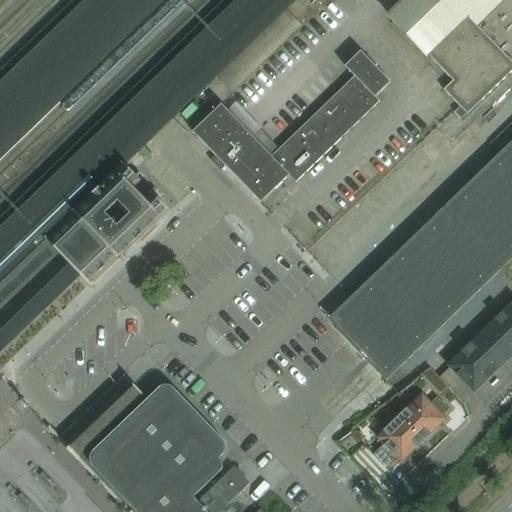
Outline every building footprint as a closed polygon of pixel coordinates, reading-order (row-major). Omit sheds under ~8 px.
[(486,0),(408,0),(390,18),(427,57),(428,57),(453,83),(444,92),(458,106),(467,116),(511,72),(511,63),(468,18),(486,0)] [(289,10),(219,78),(233,93),(303,25),(289,10)] [(354,78),(272,158),(289,176),(296,184),(380,103),(376,99),(391,84),(361,53),(345,69),(354,78)] [(289,176),(272,158),(221,105),(192,133),(216,157),(211,161),(220,171),(225,167),(261,204),(289,176)] [(511,161),(361,307),(337,331),(347,342),(383,378),(386,382),(511,261),(511,161)] [(141,181),(124,164),(0,285),(0,381),(2,380),(0,377),(0,351),(78,276),(87,286),(92,281),(93,281),(117,258),(119,260),(170,212),(153,194),(146,201),(134,188),(141,181)] [(511,306),(449,367),(472,392),(511,353),(511,306)] [(440,395),(447,388),(430,370),(422,376),(440,395)] [(204,511),(192,499),(220,472),(221,471),(221,469),(222,468),(222,466),(222,464),(221,463),(220,462),(219,460),(224,456),(224,455),(225,454),(226,452),(227,450),(227,448),(226,447),(226,445),(225,443),(224,442),(224,441),(174,389),(172,387),(169,386),(167,386),(164,386),(162,386),(161,387),(160,388),(159,388),(140,406),(136,402),(143,395),(125,377),(61,439),(50,429),(49,430),(77,459),(127,511),(204,511)] [(422,395),(399,417),(399,418),(423,443),(446,420),(440,415),(446,409),(436,398),(430,404),(422,395)] [(401,464),(423,443),(399,418),(377,439),(383,445),(372,456),(385,469),(396,459),(401,464)] [(199,502),(207,511),(218,511),(248,483),(234,469),(199,502)]
